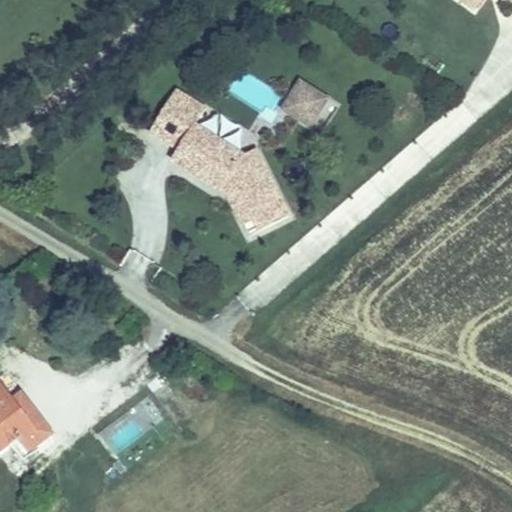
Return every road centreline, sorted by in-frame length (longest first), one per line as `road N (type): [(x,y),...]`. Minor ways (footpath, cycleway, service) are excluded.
road 1 (track): [(511,469),(233,356),(195,321)]
road 2 (residential): [(0,200),(195,321)]
